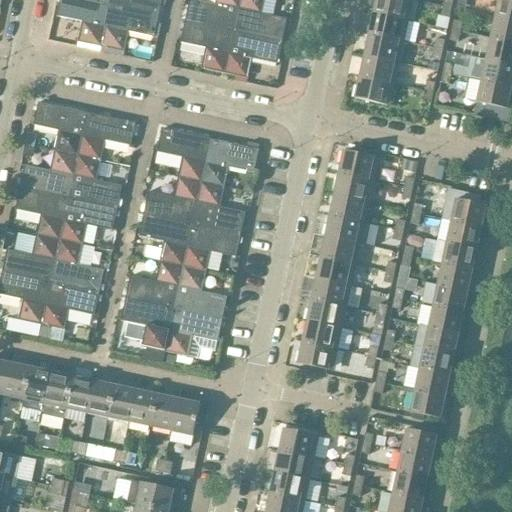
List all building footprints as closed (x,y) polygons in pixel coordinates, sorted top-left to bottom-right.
[(82,0),(60,0),(56,18),(82,23),(77,44),(100,49),(110,6),(82,0)] [(161,0),(110,0),(110,6),(158,16),(161,0)] [(215,0),(214,5),(191,0),(189,0),(184,22),(233,32),(239,0),(215,0)] [(286,20),(261,15),(264,0),(239,0),(233,32),(281,43),(286,20)] [(412,1),(405,0),(375,0),(373,15),(407,22),(412,1)] [(452,0),(443,0),(442,8),(451,10),(452,0)] [(464,12),(466,1),(459,0),(457,0),(455,11),(464,12)] [(511,0),(498,0),(494,19),(511,22),(511,0)] [(158,16),(110,6),(100,49),(124,54),(128,33),(153,38),(158,16)] [(451,10),(442,8),(440,18),(449,20),(451,10)] [(407,22),(373,15),(368,36),(403,43),(407,22)] [(511,22),(494,19),(490,40),(511,44),(511,22)] [(233,32),(184,22),(180,44),(205,50),(200,70),(224,75),(233,32)] [(462,24),(453,22),(451,32),(460,34),(462,24)] [(281,43),(233,32),(224,75),(247,80),(251,60),(277,65),(281,43)] [(460,34),(451,32),(449,42),(457,44),(460,34)] [(403,43),(368,36),(364,57),(398,65),(403,43)] [(444,42),(435,40),(433,50),(442,52),(444,42)] [(511,44),(490,40),(485,61),(511,66),(511,44)] [(442,52),(433,50),(431,60),(439,62),(442,52)] [(453,66),(455,55),(446,53),(444,64),(453,66)] [(460,70),(482,73),(484,58),(461,56),(460,70)] [(398,65),(364,57),(359,78),(393,86),(398,65)] [(437,73),(439,62),(431,60),(428,71),(437,73)] [(511,66),(485,61),(481,82),(511,88),(511,66)] [(453,66),(444,64),(442,74),(450,76),(453,66)] [(450,76),(442,74),(440,84),(448,86),(450,76)] [(393,86),(359,78),(354,100),(389,108),(393,86)] [(435,84),(426,82),(424,92),(433,94),(435,84)] [(511,104),(511,88),(481,82),(476,104),(510,111),(511,104)] [(433,94),(424,92),(422,102),(430,104),(433,94)] [(86,114),(38,104),(33,127),(58,132),(54,152),(77,157),(86,114)] [(135,125),(86,114),(77,157),(100,162),(105,142),(130,148),(135,125)] [(210,141),(161,130),(156,153),(181,159),(177,179),(200,184),(210,141)] [(40,138),(27,135),(24,146),(35,148),(37,148),(40,138)] [(258,151),(210,141),(200,184),(224,188),(228,169),(253,174),(258,151)] [(33,157),(35,148),(24,146),(22,154),(33,157)] [(50,172),(24,167),(19,189),(68,199),(77,157),(54,152),(50,172)] [(366,152),(365,157),(377,160),(377,161),(398,165),(399,160),(366,152)] [(373,182),(377,161),(377,160),(365,157),(343,153),(338,174),(373,182)] [(121,187),(96,182),(100,162),(77,157),(68,199),(116,210),(121,187)] [(404,161),(402,170),(414,173),(416,164),(404,161)] [(373,182),(338,174),(334,196),(368,203),(373,182)] [(174,195),(177,180),(166,178),(162,192),(174,195)] [(191,226),(200,184),(177,179),(177,180),(174,195),(173,199),(148,193),(143,215),(191,226)] [(414,181),(405,179),(403,188),(412,190),(414,181)] [(246,182),(244,193),(253,195),(256,184),(246,182)] [(245,214),(219,208),(224,188),(200,184),(191,226),(240,236),(245,214)] [(401,200),(401,199),(403,190),(380,185),(377,197),(399,202),(399,200),(401,200)] [(409,201),(412,190),(403,188),(403,190),(401,199),(409,201)] [(68,199),(19,189),(15,211),(40,217),(36,236),(59,242),(68,199)] [(485,230),(490,208),(478,206),(480,197),(447,190),(441,221),(451,223),(485,230)] [(368,203),(334,196),(329,217),(364,224),(368,203)] [(116,210),(68,199),(59,242),(82,246),(86,227),(112,232),(116,210)] [(422,207),(414,205),(412,214),(420,216),(422,207)] [(420,216),(412,214),(409,225),(418,227),(420,216)] [(191,226),(143,215),(138,238),(163,243),(159,263),(182,268),(191,226)] [(364,224),(329,217),(325,238),(359,245),(364,224)] [(405,223),(396,221),(394,231),(403,233),(405,223)] [(485,230),(451,223),(446,244),(481,251),(485,230)] [(240,236),(191,226),(182,268),(206,273),(210,253),(235,259),(240,236)] [(403,233),(394,231),(392,241),(400,243),(403,233)] [(31,256),(6,251),(1,273),(50,284),(59,242),(36,236),(31,256)] [(359,245),(325,238),(320,259),(354,266),(359,245)] [(103,272),(78,266),(82,246),(59,242),(50,284),(98,294),(103,272)] [(442,265),(446,244),(438,242),(433,263),(442,265)] [(481,251),(446,244),(442,265),(476,272),(481,251)] [(413,249),(405,247),(402,257),(411,259),(413,249)] [(411,259),(402,257),(400,267),(409,269),(411,259)] [(354,266),(320,259),(316,280),(350,287),(354,266)] [(155,283),(129,278),(125,300),(173,310),(182,268),(159,263),(155,283)] [(396,265),(387,263),(385,273),(394,275),(396,265)] [(476,272),(442,265),(437,286),(471,294),(476,272)] [(410,269),(409,269),(400,267),(398,278),(408,280),(410,269)] [(226,298),(201,293),(206,273),(182,268),(173,310),(222,321),(226,298)] [(41,327),(50,284),(1,273),(0,279),(0,296),(22,301),(17,322),(32,325),(41,327)] [(394,275),(385,273),(383,283),(391,285),(394,275)] [(406,292),(408,280),(398,278),(395,289),(404,291),(406,292)] [(350,287),(316,280),(311,301),(345,308),(350,287)] [(94,316),(98,294),(50,284),(41,327),(64,332),(68,311),(94,316)] [(471,294),(437,286),(432,307),(467,315),(471,294)] [(404,291),(395,289),(393,299),(402,301),(404,291)] [(402,301),(393,299),(391,309),(400,311),(402,301)] [(173,310),(125,300),(120,322),(145,328),(141,348),(164,353),(173,310)] [(345,308),(311,301),(306,322),(341,330),(345,308)] [(387,307),(378,305),(376,315),(385,317),(387,307)] [(467,315),(432,307),(428,329),(462,336),(467,315)] [(222,321),(173,310),(164,353),(187,358),(192,338),(217,343),(222,321)] [(385,317),(376,315),(374,325),(382,327),(385,317)] [(341,330),(306,322),(302,343),(336,351),(341,330)] [(39,337),(41,327),(32,325),(30,335),(39,337)] [(462,336),(428,329),(419,326),(414,348),(423,350),(458,357),(462,336)] [(395,333),(386,331),(384,341),(393,343),(395,333)] [(393,343),(384,341),(382,351),(391,353),(393,343)] [(336,351),(302,343),(297,365),(332,373),(336,351)] [(378,349),(369,348),(367,357),(375,359),(378,349)] [(458,357),(423,350),(414,348),(410,369),(419,371),(453,378),(458,357)] [(375,359),(367,357),(365,367),(373,369),(375,359)] [(9,365),(0,362),(0,396),(2,397),(9,365)] [(30,369),(9,365),(2,397),(23,401),(30,369)] [(51,374),(30,369),(23,401),(44,406),(51,374)] [(453,378),(419,371),(414,392),(449,399),(453,378)] [(63,420),(65,410),(72,378),(51,374),(44,406),(42,416),(63,420)] [(386,375),(377,374),(375,383),(384,385),(386,375)] [(93,383),(72,378),(65,410),(86,415),(93,383)] [(114,387),(93,383),(86,415),(107,419),(114,387)] [(384,385),(375,383),(373,394),(382,395),(384,385)] [(135,392),(114,387),(107,419),(128,424),(135,392)] [(157,396),(135,392),(128,424),(150,428),(157,396)] [(449,399),(414,392),(410,414),(444,421),(449,399)] [(178,401),(157,396),(150,428),(171,433),(178,401)] [(191,447),(200,406),(178,401),(171,433),(169,443),(191,447)] [(318,438),(283,430),(278,452),(313,459),(318,438)] [(440,438),(406,431),(401,453),(436,460),(440,438)] [(30,434),(28,445),(36,447),(38,435),(30,434)] [(373,436),(364,434),(362,444),(371,446),(373,436)] [(45,437),(38,435),(36,447),(43,449),(45,437)] [(72,443),(70,454),(78,456),(80,444),(72,443)] [(88,446),(80,444),(78,456),(85,458),(88,446)] [(371,446),(362,444),(360,454),(368,456),(371,446)] [(115,452),(112,463),(120,465),(122,453),(115,452)] [(313,459),(278,452),(274,473),(308,481),(313,459)] [(130,455),(122,453),(120,465),(128,467),(130,455)] [(436,460),(401,453),(397,474),(431,481),(436,460)] [(20,458),(0,454),(0,477),(3,478),(15,480),(20,458)] [(354,458),(346,456),(344,466),(352,468),(354,458)] [(157,461),(155,472),(162,474),(165,462),(157,461)] [(172,464),(165,462),(162,474),(170,476),(172,464)] [(352,468),(344,466),(341,476),(350,478),(352,468)] [(308,481),(274,473),(269,494),(304,502),(308,481)] [(431,481),(397,474),(392,495),(427,502),(431,481)] [(364,478),(355,477),(353,487),(362,488),(364,478)] [(163,511),(168,511),(173,491),(131,482),(117,479),(112,501),(126,504),(136,506),(163,511)] [(52,480),(50,488),(62,490),(64,483),(52,480)] [(79,485),(77,493),(90,496),(92,488),(79,485)] [(362,488),(353,487),(351,496),(359,498),(362,488)] [(62,490),(50,488),(49,495),(61,498),(62,490)] [(301,511),(304,502),(269,494),(265,511),(301,511)] [(424,511),(427,502),(392,495),(388,511),(424,511)] [(345,500),(337,498),(335,508),(343,510),(345,500)]
